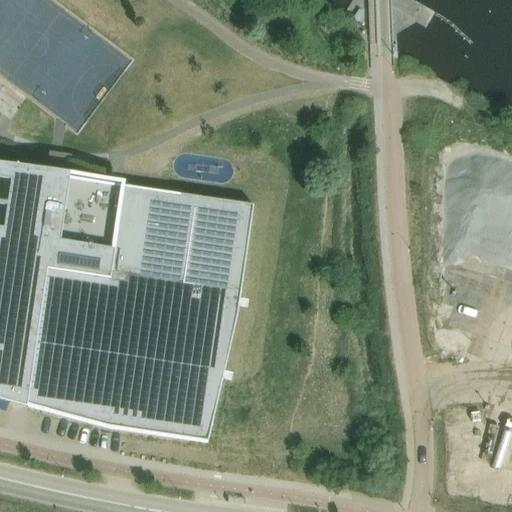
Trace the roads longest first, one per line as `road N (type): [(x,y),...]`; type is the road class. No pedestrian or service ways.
road 1 (unclassified): [(417,511),(419,399),(398,258),(386,88)]
road 2 (secondary): [(163,511),(0,477)]
